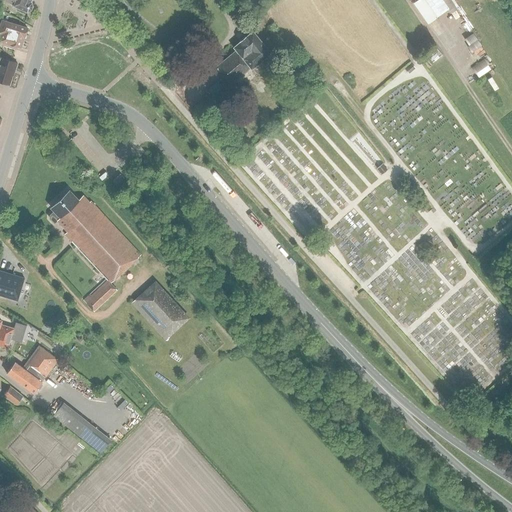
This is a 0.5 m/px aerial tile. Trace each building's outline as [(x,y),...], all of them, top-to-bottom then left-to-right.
[(31,0),(2,0),(14,5),(13,6),(26,12),(31,10),(32,7),(30,3),(31,0)] [(437,16),(424,0),(418,0),(412,4),(427,24),(437,16)] [(23,37),(25,37),(27,29),(3,21),(0,29),(3,30),(0,39),(0,41),(19,48),(23,37)] [(270,53),(252,31),(233,48),(235,50),(216,67),(230,84),(250,68),(251,69),(270,53)] [(475,50),(483,44),(475,33),(467,38),(475,50)] [(432,63),(442,55),(436,48),(426,55),(432,63)] [(487,58),(473,65),(480,77),(494,69),(487,58)] [(0,62),(0,82),(9,85),(13,70),(15,70),(17,63),(1,59),(0,62)] [(414,68),(410,64),(405,70),(408,74),(414,68)] [(225,90),(218,81),(213,85),(220,94),(225,90)] [(232,86),(223,94),(229,101),(238,93),(232,86)] [(381,165),(375,169),(381,175),(386,170),(381,165)] [(124,180),(120,176),(113,182),(117,186),(124,180)] [(141,255),(91,202),(89,202),(83,196),(78,201),(69,192),(51,209),(55,212),(49,218),(55,224),(57,222),(67,233),(64,236),(106,281),(83,302),(93,313),(117,291),(110,284),(141,255)] [(0,271),(0,297),(16,302),(23,279),(0,271)] [(155,281),(130,304),(164,341),(189,318),(155,281)] [(58,330),(70,319),(63,311),(51,321),(58,330)] [(0,345),(8,348),(11,338),(20,341),(25,326),(26,326),(26,325),(15,322),(13,328),(0,324),(0,323),(1,320),(0,320),(0,345)] [(14,361),(6,373),(33,392),(44,376),(46,377),(58,360),(37,345),(22,367),(14,361)] [(10,386),(3,394),(15,404),(22,396),(10,386)] [(54,416),(104,451),(110,441),(101,434),(104,430),(64,402),(54,416)]
